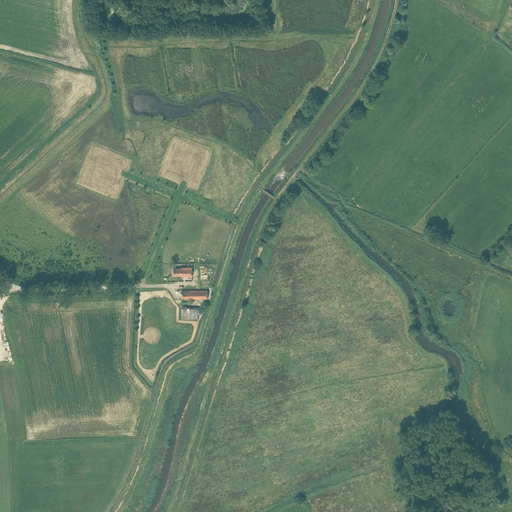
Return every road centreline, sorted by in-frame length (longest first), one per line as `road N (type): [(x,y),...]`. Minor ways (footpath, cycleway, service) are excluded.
road 1 (track): [(255,185),(134,511)]
road 2 (track): [(275,198),(254,239),(170,511)]
road 3 (track): [(375,0),(345,69),(255,185)]
road 4 (track): [(395,0),(371,70),(298,169)]
road 5 (unclassified): [(166,285),(29,290),(7,283)]
